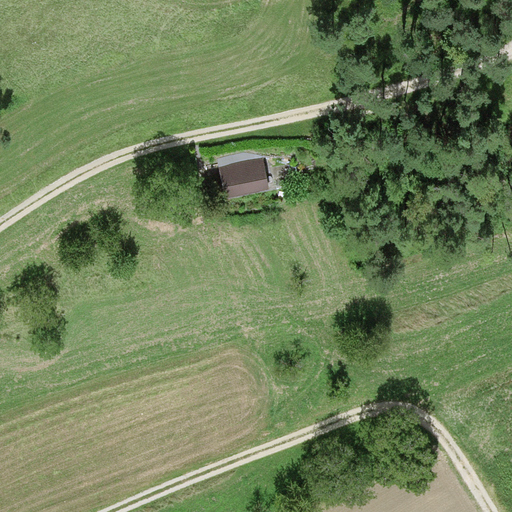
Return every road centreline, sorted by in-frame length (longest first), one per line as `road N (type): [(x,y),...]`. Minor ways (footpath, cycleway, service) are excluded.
road 1 (track): [(0,225),(99,165),(304,116),(511,49)]
road 2 (track): [(112,511),(376,408),(409,414),(435,437),(486,511)]
